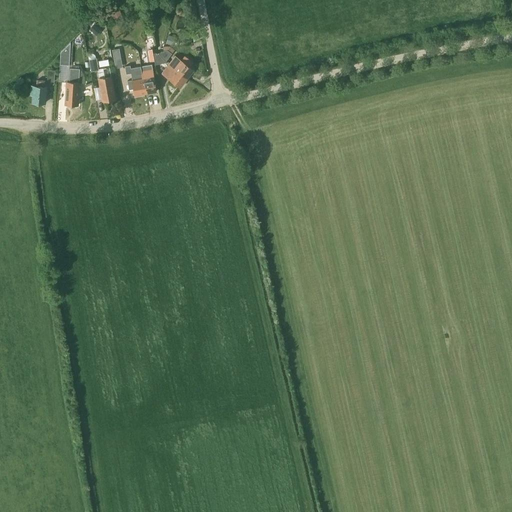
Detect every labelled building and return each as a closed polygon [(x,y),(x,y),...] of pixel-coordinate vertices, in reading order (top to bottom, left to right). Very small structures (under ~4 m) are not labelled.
[(120,9),(111,13),(115,22),(124,18),(120,9)] [(93,23),(89,29),(94,34),(99,28),(96,26),(94,24),(93,23)] [(168,36),(166,43),(173,45),(175,38),(168,36)] [(60,64),(60,65),(69,65),(70,59),(70,42),(61,51),(60,64)] [(119,47),(112,48),(114,57),(121,55),(119,47)] [(166,63),(167,62),(166,61),(172,53),(167,50),(162,51),(164,61),(166,63)] [(155,64),(166,63),(164,61),(162,51),(153,53),(153,54),(155,64)] [(194,62),(186,55),(181,61),(175,56),(169,65),(187,79),(194,70),(190,67),(194,62)] [(99,70),(97,58),(89,59),(89,60),(90,65),(91,71),(97,70),(98,78),(103,101),(115,98),(110,67),(103,68),(103,69),(99,70)] [(181,87),(187,79),(169,65),(162,73),(181,87)] [(130,66),(125,67),(127,73),(131,72),(132,80),(128,81),(129,89),(134,88),(135,95),(146,93),(142,70),(141,66),(130,68),(130,66)] [(66,82),(65,104),(78,105),(80,83),(79,83),(80,68),(70,67),(69,82),(66,82)] [(152,69),(142,70),(146,93),(156,91),(152,69)] [(54,82),(55,70),(48,70),(47,81),(54,82)] [(31,86),(31,95),(33,95),(32,102),(45,103),(46,87),(45,87),(36,86),(31,86)]
